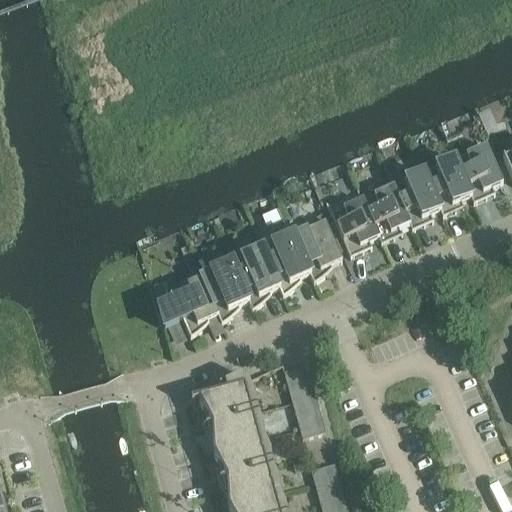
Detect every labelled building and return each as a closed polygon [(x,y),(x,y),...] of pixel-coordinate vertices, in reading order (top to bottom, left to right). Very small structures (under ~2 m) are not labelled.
[(511,143),(509,144),(511,150),(511,152),(511,158),(504,162),(504,161),(503,162),(511,183),(511,143)] [(486,150),(455,163),(472,202),(473,202),(475,206),(473,207),(473,208),(487,202),(484,196),(503,188),(486,150)] [(455,163),(424,177),(441,215),(442,215),(444,220),(442,220),(443,222),(456,216),(453,210),(472,202),(455,163)] [(424,177),(393,191),(410,229),(411,229),(413,233),(411,234),(412,235),(425,229),(423,223),(441,215),(424,177)] [(393,191),(362,204),(379,243),(380,242),(382,247),(380,248),(381,249),(395,243),(392,237),(410,229),(393,191)] [(379,243),(362,204),(331,218),(336,231),(343,246),(350,262),(364,256),(361,250),(379,243)] [(303,237),(294,241),(311,280),(310,280),(314,288),(317,286),(321,283),(325,280),(322,274),(342,266),(321,219),(302,234),(303,237)] [(272,250),(263,254),(263,255),(280,293),(279,293),(283,302),(287,299),(290,297),(294,294),(292,288),(310,280),(311,280),(294,241),(290,232),(271,248),(272,250)] [(242,264),(233,268),(232,268),(249,307),(248,307),(252,316),(256,313),(260,310),(263,307),(261,302),(279,293),(280,293),(263,255),(263,254),(260,246),(240,261),(242,264)] [(211,277),(202,281),(201,282),(218,320),(218,321),(221,329),(225,327),(229,324),(233,321),(230,315),(248,307),(249,307),(232,268),(233,268),(229,259),(210,275),(211,277)] [(201,282),(202,281),(198,273),(179,288),(180,291),(165,298),(170,309),(160,314),(165,333),(183,325),(191,342),(194,340),(198,337),(202,334),(199,329),(218,321),(218,320),(201,282)] [(307,370),(296,373),(302,398),(314,394),(307,370)] [(284,377),(290,401),(302,398),(296,373),(284,377)] [(224,388),(226,396),(244,391),(241,381),(224,388)] [(204,415),(211,430),(252,419),(244,391),(226,396),(191,405),(191,408),(199,406),(204,415)] [(326,437),(314,394),(302,398),(290,401),(302,444),(326,437)] [(211,430),(213,458),(259,445),(252,419),(211,430)] [(213,458),(226,483),(266,472),(259,445),(213,458)] [(303,461),(293,464),(296,474),(306,472),(303,461)] [(311,475),(321,511),(346,511),(334,469),(311,475)] [(226,483),(228,511),(274,499),(266,472),(226,483)] [(228,511),(277,511),(274,499),(228,511)]
